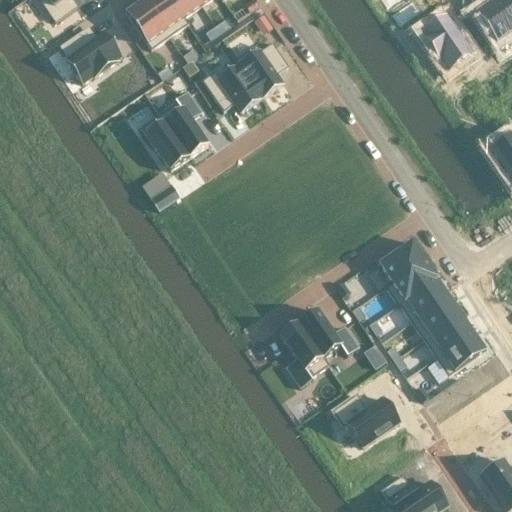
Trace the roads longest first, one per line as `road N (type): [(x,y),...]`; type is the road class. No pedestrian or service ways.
road 1 (residential): [(257,335),(434,217)]
road 2 (residential): [(194,186),(337,86)]
road 3 (residential): [(337,86),(434,217)]
road 4 (residential): [(511,421),(449,461),(481,511)]
